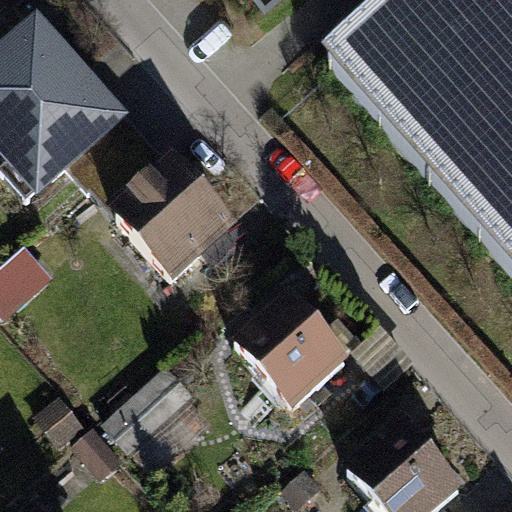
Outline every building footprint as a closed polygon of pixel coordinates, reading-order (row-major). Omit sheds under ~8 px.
[(511,0),(427,0),(321,95),(511,308),(511,0)] [(39,33),(0,67),(0,115),(30,150),(3,174),(28,203),(64,172),(88,200),(111,180),(86,153),(119,124),(39,33)] [(176,168),(112,226),(178,299),(242,241),(176,168)] [(31,257),(0,284),(0,313),(11,326),(56,285),(31,257)] [(294,306),(229,364),(295,437),(360,379),(294,306)] [(400,425),(343,479),(373,511),(448,511),(467,495),(400,425)]
